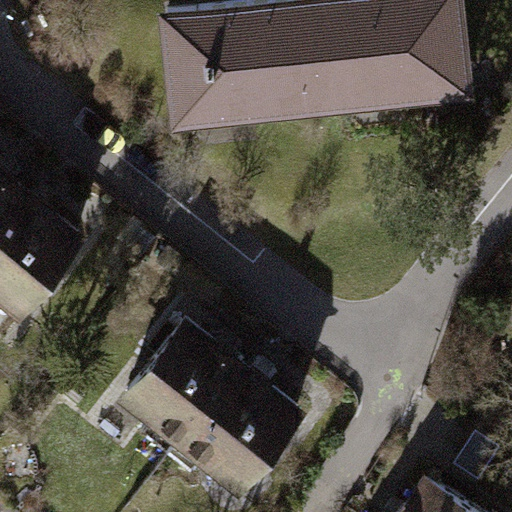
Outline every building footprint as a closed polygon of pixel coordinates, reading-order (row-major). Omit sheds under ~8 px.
[(490,0),(235,0),(188,5),(200,118),(500,84),(490,0)] [(0,203),(29,168),(0,143),(0,203)] [(96,221),(35,172),(0,214),(0,287),(26,308),(96,221)] [(265,355),(207,307),(135,395),(193,442),(265,355)] [(332,408),(270,358),(200,446),(261,495),(332,408)] [(511,511),(511,509),(450,470),(423,511),(511,511)]
